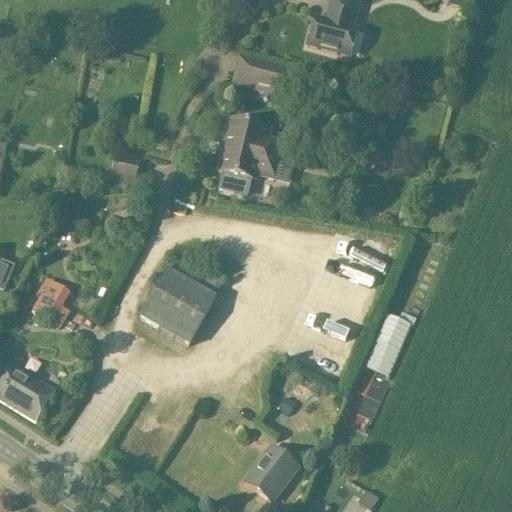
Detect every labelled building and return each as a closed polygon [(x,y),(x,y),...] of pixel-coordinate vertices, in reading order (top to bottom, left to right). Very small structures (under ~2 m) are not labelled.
[(314,21),(307,48),(350,60),(357,33),(351,31),(358,6),(334,0),(332,0),(326,25),(314,21)] [(454,0),(452,8),(470,12),(472,0),(454,0)] [(245,92),(278,100),(286,70),(252,62),(245,92)] [(373,138),(377,123),(359,118),(355,134),(373,138)] [(268,132),(229,122),(222,149),(277,163),(281,146),(265,142),(268,132)] [(255,184),(257,175),(273,179),(277,163),(222,149),(216,174),(222,176),(218,194),(248,201),(252,183),(255,184)] [(112,177),(137,183),(140,166),(116,161),(112,177)] [(160,191),(164,166),(143,162),(139,187),(160,191)] [(0,291),(10,268),(0,263),(0,291)] [(166,274),(139,321),(188,349),(214,302),(166,274)] [(70,297),(49,285),(31,315),(60,333),(71,316),(62,310),(70,297)] [(369,429),(411,326),(387,316),(345,420),(369,429)] [(53,393),(11,368),(0,385),(0,404),(34,425),(53,393)] [(285,401),(277,412),(288,419),(295,408),(285,401)] [(243,486),(271,506),(297,470),(269,450),(243,486)]
